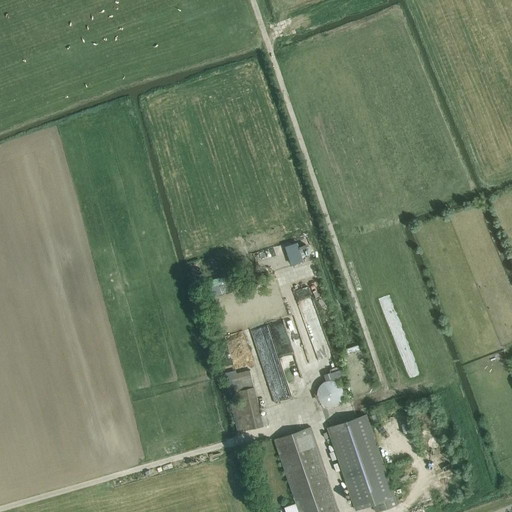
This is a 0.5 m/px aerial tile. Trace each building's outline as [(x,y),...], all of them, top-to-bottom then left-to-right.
[(219,277),(209,281),(211,288),(209,288),(212,298),(228,292),(229,287),(236,285),(233,274),(219,279),(219,277)] [(236,370),(224,373),(227,388),(233,386),(237,401),(230,403),(236,432),(253,429),(264,426),(250,370),(236,373),(236,370)] [(347,391),(347,388),(347,385),(346,383),(345,380),(343,379),(341,377),(339,376),(334,374),(330,374),(328,375),(325,376),(323,378),(322,380),(320,382),(319,385),(319,388),(319,391),(320,394),(321,396),(323,399),(325,400),(327,402),(330,402),(333,403),(336,402),(338,402),(341,400),(343,399),(344,397),(346,394),(347,391)] [(366,415),(328,428),(356,510),(373,504),(376,511),(397,505),(366,415)] [(338,511),(310,427),(275,439),(300,511),(299,511),(338,511)]
